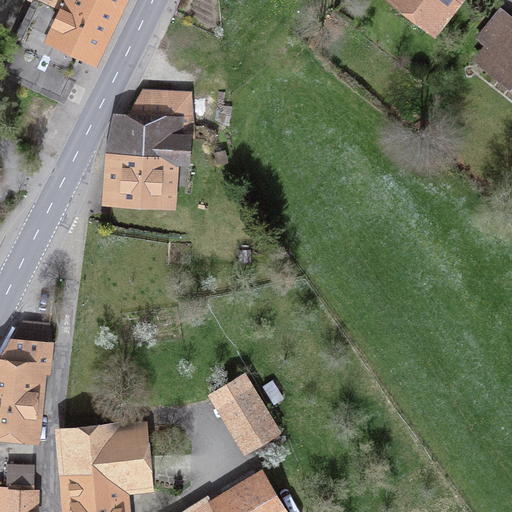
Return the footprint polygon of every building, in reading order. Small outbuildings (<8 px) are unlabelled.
[(21,0),(21,1),(45,14),(29,44),(84,72),(121,0),(21,0)] [(378,0),(377,2),(429,42),(461,0),(378,0)] [(511,22),(500,12),(462,57),(511,98),(511,22)] [(124,112),(105,111),(100,202),(168,207),(171,167),(186,168),(190,93),(141,90),(124,112)] [(0,347),(0,443),(33,446),(41,343),(4,342),(0,347)] [(238,376),(201,397),(236,458),(273,436),(238,376)] [(138,419),(47,428),(55,511),(123,511),(122,498),(146,496),(138,419)] [(8,476),(36,477),(37,458),(8,456),(8,476)] [(280,511),(253,469),(184,511),(280,511)] [(31,511),(32,489),(0,488),(0,511),(31,511)]
